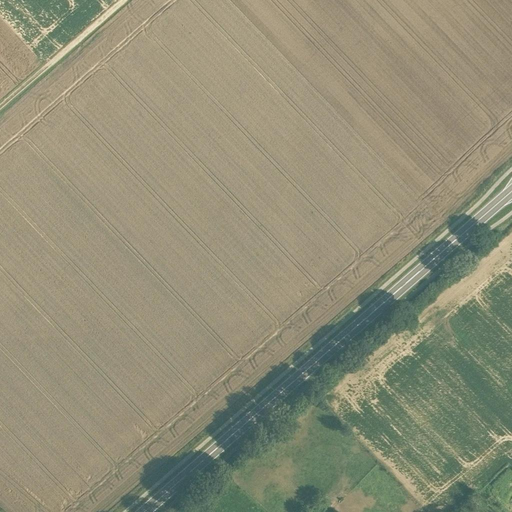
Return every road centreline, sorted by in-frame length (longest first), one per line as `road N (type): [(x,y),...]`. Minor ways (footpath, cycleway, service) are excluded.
road 1 (secondary): [(144,511),(511,192)]
road 2 (track): [(0,107),(122,0)]
